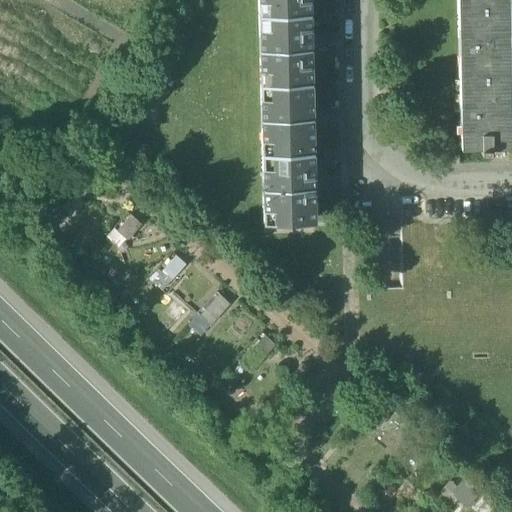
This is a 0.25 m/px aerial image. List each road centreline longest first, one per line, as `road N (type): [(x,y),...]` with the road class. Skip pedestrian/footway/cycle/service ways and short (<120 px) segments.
road 1 (residential): [(511,183),(442,188),(390,166),(371,146),(362,122),(366,0)]
road 2 (motorway): [(201,511),(0,317)]
road 3 (motorway): [(0,379),(133,511)]
